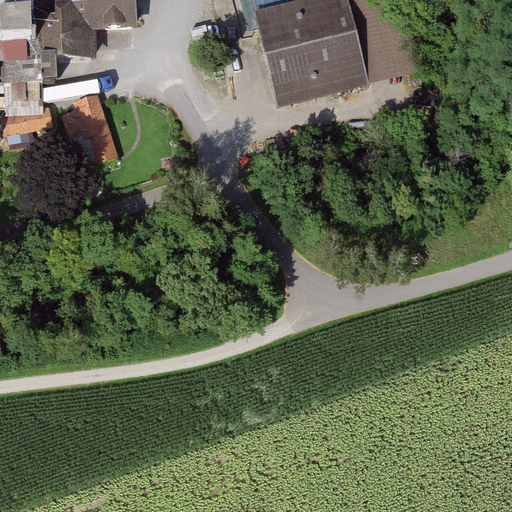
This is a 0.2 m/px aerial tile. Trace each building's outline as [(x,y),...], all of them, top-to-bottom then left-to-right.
[(33,0),(0,0),(0,87),(2,88),(4,124),(8,143),(57,130),(52,111),(45,113),(45,88),(55,88),(54,64),(52,19),(34,20),(33,0)] [(135,32),(133,0),(51,0),(52,19),(54,64),(96,62),(95,34),(135,32)] [(351,5),(349,0),(322,0),(255,16),(278,116),(371,95),(370,89),(351,5)] [(405,0),(374,0),(351,5),(370,89),(423,77),(405,0)] [(121,160),(101,98),(75,106),(77,113),(67,116),(84,172),(121,160)]
